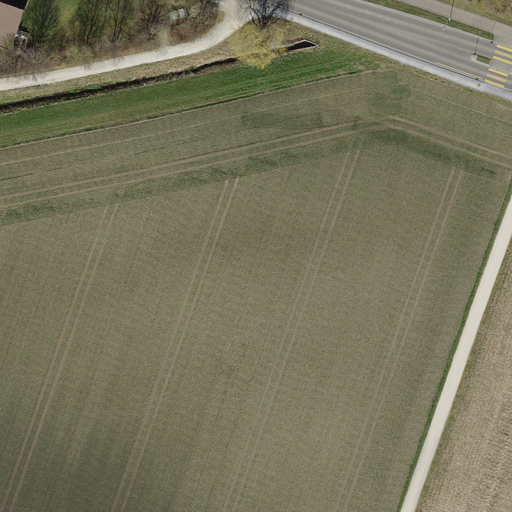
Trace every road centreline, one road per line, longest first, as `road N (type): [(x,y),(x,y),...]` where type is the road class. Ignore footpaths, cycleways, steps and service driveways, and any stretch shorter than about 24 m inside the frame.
road 1 (track): [(511,225),(409,511)]
road 2 (track): [(0,86),(208,42),(244,4)]
road 3 (residential): [(511,73),(293,0)]
